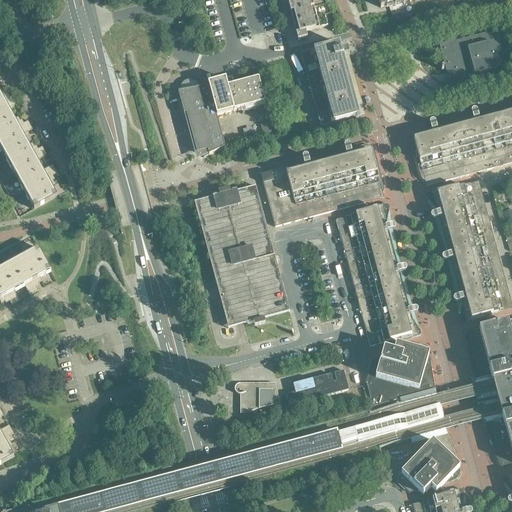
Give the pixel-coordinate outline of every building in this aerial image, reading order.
[(316,17),(311,0),(286,0),(298,41),(307,38),(306,32),(328,26),(324,15),(316,17)] [(377,0),(380,8),(411,0),(377,0)] [(511,54),(511,52),(510,51),(510,49),(509,48),(508,46),(508,45),(507,43),(506,42),(504,41),(503,39),(502,38),(500,37),(499,37),(497,36),(496,35),(493,34),(491,34),(489,34),(487,34),(484,34),(483,35),(456,42),(454,33),(437,38),(446,73),(449,73),(451,80),(443,83),(442,83),(441,83),(441,84),(440,84),(440,85),(440,86),(440,87),(440,88),(440,89),(440,90),(441,90),(442,91),(443,91),(443,92),(444,92),(446,92),(482,82),(480,73),(492,70),(494,70),(495,69),(496,68),(497,68),(498,66),(499,65),(506,71),(507,70),(507,69),(509,67),(509,66),(510,64),(510,62),(511,60),(511,59),(511,57),(511,55),(511,54)] [(359,118),(343,58),(349,56),(347,50),(345,51),(343,43),(301,54),(321,128),(359,118)] [(265,104),(258,79),(234,86),(232,78),(208,85),(208,87),(216,117),(265,104)] [(225,148),(216,117),(208,87),(205,88),(205,87),(178,93),(184,115),(186,114),(196,154),(200,153),(201,153),(203,158),(209,156),(225,148)] [(8,109),(18,104),(13,96),(7,99),(4,92),(0,93),(0,120),(11,114),(8,109)] [(511,164),(511,113),(419,139),(420,142),(414,143),(413,144),(412,146),(412,148),(420,177),(421,179),(422,181),(424,182),(425,182),(426,187),(511,164)] [(23,135),(32,130),(28,121),(22,125),(18,118),(14,120),(11,114),(0,120),(0,148),(2,153),(25,140),(23,135)] [(37,161),(47,156),(42,147),(36,151),(32,144),(29,146),(25,140),(2,153),(17,179),(40,166),(37,161)] [(384,188),(383,187),(373,149),(373,148),(372,148),(372,147),(371,147),(370,147),(369,147),(261,176),(275,228),(383,199),(382,194),(383,193),(383,192),(383,191),(384,190),(384,189),(384,188)] [(57,197),(51,186),(55,184),(51,177),(57,174),(52,165),(43,171),(40,166),(17,179),(34,210),(57,197)] [(510,298),(494,241),(478,182),(450,190),(449,188),(450,188),(450,187),(436,191),(427,194),(426,194),(426,195),(425,195),(425,196),(425,197),(426,198),(433,206),(436,211),(462,306),(461,310),(459,322),(459,323),(460,324),(461,325),(462,325),(471,322),(472,323),(485,319),(485,318),(485,319),(484,316),(497,313),(499,312),(500,312),(502,310),(503,309),(504,308),(505,307),(506,306),(507,304),(508,303),(509,302),(509,300),(510,298)] [(289,313),(274,256),(255,187),(194,203),(228,329),(289,313)] [(412,321),(386,224),(387,219),(389,207),(389,206),(388,206),(388,205),(387,205),(386,205),(377,207),(376,207),(363,210),(363,211),(364,213),(336,221),(363,323),(370,347),(400,339),(401,341),(400,341),(400,342),(412,339),(412,338),(419,336),(420,336),(420,335),(421,334),(420,334),(420,333),(414,324),(412,321)] [(511,209),(503,211),(506,224),(511,222),(511,209)] [(40,278),(50,272),(51,272),(38,249),(6,266),(19,289),(24,286),(30,296),(38,291),(35,286),(42,282),(40,278)] [(19,289),(6,266),(0,269),(0,302),(1,304),(8,300),(11,306),(20,302),(14,292),(19,289)] [(511,320),(479,330),(468,333),(467,333),(466,334),(466,335),(465,336),(465,337),(465,338),(465,339),(473,385),(482,420),(498,464),(499,466),(500,466),(501,467),(501,468),(502,468),(503,468),(504,468),(505,468),(511,466),(511,320)] [(459,469),(443,425),(443,419),(443,418),(442,415),(441,410),(440,407),(436,402),(435,391),(434,391),(428,356),(428,352),(425,350),(422,348),(418,347),(409,350),(396,346),(394,353),(384,351),(384,350),(383,350),(381,357),(373,359),(366,383),(372,406),(374,407),(379,406),(400,400),(401,406),(402,407),(414,403),(415,408),(420,411),(425,409),(431,413),(432,418),(429,423),(424,425),(421,430),(422,435),(410,438),(410,439),(411,445),(386,452),(385,454),(391,476),(409,494),(418,491),(420,494),(423,496),(424,496),(423,495),(430,488),(436,493),(445,484),(452,482),(453,481),(454,481),(455,480),(456,479),(457,478),(458,477),(458,476),(459,475),(459,474),(459,473),(459,472),(459,471),(459,470),(459,469)] [(349,391),(347,385),(343,371),(334,374),(336,382),(333,383),(331,375),(293,385),(295,393),(286,396),(289,407),(349,391)] [(280,404),(275,384),(240,384),(239,384),(238,385),(237,385),(237,386),(236,387),(235,388),(234,390),(235,392),(236,393),(236,394),(237,395),(238,395),(239,396),(240,396),(240,415),(280,404)] [(421,430),(424,425),(429,423),(432,418),(431,413),(425,409),(420,411),(415,408),(414,403),(402,407),(401,406),(369,414),(378,447),(410,439),(410,438),(422,435),(421,430)] [(0,465),(14,458),(8,447),(12,445),(8,438),(14,434),(9,426),(0,430),(0,465)] [(511,476),(504,478),(503,479),(502,479),(502,480),(502,481),(502,482),(502,483),(510,491),(511,493),(511,476)] [(461,511),(462,508),(462,506),(462,501),(462,499),(463,497),(463,492),(463,491),(462,491),(461,490),(460,490),(453,492),(453,491),(441,494),(442,497),(412,505),(413,511),(461,511)]
